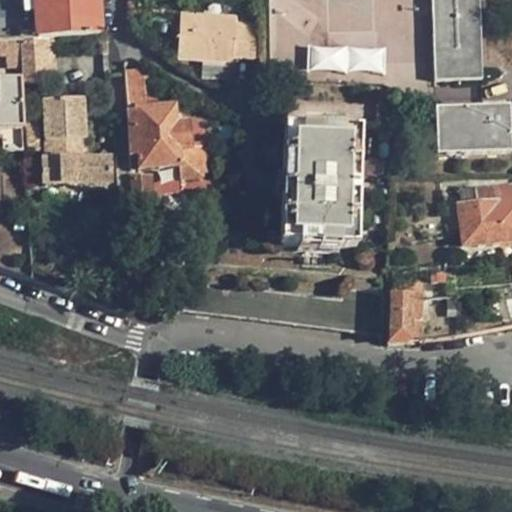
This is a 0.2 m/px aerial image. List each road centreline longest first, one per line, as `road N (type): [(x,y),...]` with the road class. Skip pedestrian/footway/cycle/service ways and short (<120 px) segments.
road 1 (residential): [(145,336),(426,370),(511,367)]
road 2 (residential): [(258,120),(184,85),(117,38),(115,0)]
road 3 (residential): [(145,336),(149,357),(123,498)]
road 4 (residential): [(0,287),(145,336)]
road 5 (primary): [(0,463),(123,498)]
